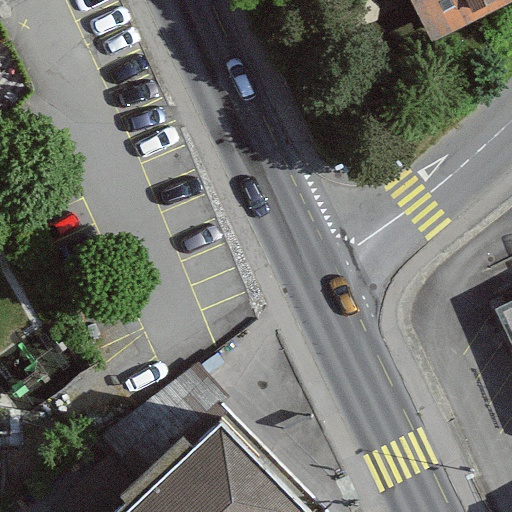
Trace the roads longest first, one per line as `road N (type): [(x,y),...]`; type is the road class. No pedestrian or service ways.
road 1 (secondary): [(312,274),(183,0)]
road 2 (secondary): [(424,511),(312,274)]
road 3 (residential): [(312,274),(418,201),(511,122)]
